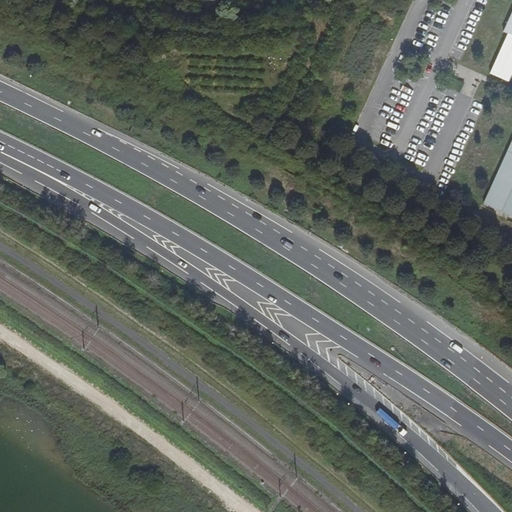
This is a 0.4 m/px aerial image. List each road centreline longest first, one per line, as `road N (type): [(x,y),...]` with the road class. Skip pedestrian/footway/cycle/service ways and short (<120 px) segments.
road 1 (trunk): [(2,151),(21,176),(104,220),(314,360),(488,511)]
road 2 (trunk): [(506,403),(206,195),(0,92)]
road 3 (trunk): [(2,151),(36,160),(237,270),(511,453)]
